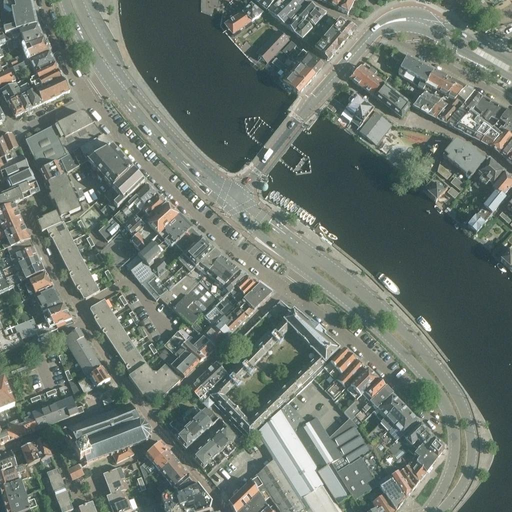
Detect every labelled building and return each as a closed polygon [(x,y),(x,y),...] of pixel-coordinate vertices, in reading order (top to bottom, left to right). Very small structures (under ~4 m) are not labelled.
[(31,0),(3,0),(3,1),(0,1),(0,16),(12,14),(12,13),(34,12),(31,0)] [(238,0),(221,0),(220,1),(229,14),(242,5),(238,0)] [(275,1),(274,1),(273,0),(265,0),(260,6),(266,11),(275,1)] [(281,0),(278,3),(268,13),(286,28),(297,15),(299,14),(300,12),(306,5),(296,0),(281,0)] [(331,0),(329,5),(338,10),(343,0),(331,0)] [(343,0),(338,10),(347,15),(354,0),(343,0)] [(297,15),(286,28),(294,34),(304,22),(307,20),(311,14),(316,10),(306,5),(300,12),(299,14),(297,15)] [(251,6),(242,14),(244,16),(243,18),(245,20),(247,19),(251,23),(262,16),(251,6)] [(311,14),(307,20),(311,23),(315,27),(326,15),(316,10),(311,14)] [(12,13),(12,14),(0,16),(0,26),(1,30),(4,36),(5,41),(6,42),(10,41),(8,34),(10,34),(37,26),(34,12),(12,13)] [(242,13),(224,25),(233,36),(251,23),(247,19),(245,20),(243,18),(244,16),(242,14),(242,13)] [(333,29),(332,31),(346,41),(355,30),(339,22),(338,23),(336,21),(334,23),(329,19),(326,23),(331,28),(333,29)] [(304,22),(294,34),(302,40),(313,29),(309,25),(311,23),(307,20),(304,22)] [(43,40),(37,26),(10,34),(13,40),(19,38),(18,37),(20,36),(22,39),(18,40),(21,47),(24,46),(43,40)] [(326,26),(319,34),(324,39),(323,40),(337,51),(346,41),(332,31),(326,26)] [(290,42),(279,32),(257,55),(268,64),(290,42)] [(234,40),(237,46),(242,43),(239,37),(234,40)] [(306,37),(302,40),(328,62),(337,51),(323,40),(319,45),(317,44),(316,45),(309,40),(306,37)] [(24,46),(28,58),(24,58),(23,56),(15,59),(16,60),(11,63),(13,68),(28,61),(29,62),(49,53),(43,40),(24,46)] [(292,44),(283,53),(287,56),(296,47),(292,44)] [(1,50),(0,50),(0,60),(3,59),(4,58),(2,54),(9,51),(8,48),(1,50)] [(389,58),(386,63),(387,67),(398,74),(398,73),(402,65),(407,57),(395,51),(394,52),(389,58)] [(49,53),(29,62),(28,61),(13,68),(16,74),(31,67),(34,72),(29,75),(30,77),(35,74),(55,65),(49,53)] [(295,62),(299,66),(315,78),(321,71),(321,68),(303,53),(295,62)] [(398,73),(398,74),(398,76),(421,91),(425,93),(429,89),(439,75),(434,72),(416,62),(407,57),(402,65),(398,73)] [(290,58),(284,65),(293,72),(291,74),(307,87),(315,78),(299,66),(295,62),(290,58)] [(276,59),(272,64),(280,71),(275,76),(280,79),(279,80),(283,84),(297,95),(300,95),(307,87),(291,74),(293,72),(284,65),(276,59)] [(55,65),(35,74),(30,77),(31,80),(32,82),(30,83),(31,86),(34,85),(39,82),(58,73),(55,65)] [(350,79),(363,90),(368,82),(371,84),(375,78),(373,77),(377,73),(372,69),(368,73),(360,67),(350,79)] [(7,70),(4,72),(0,73),(0,87),(1,87),(14,82),(7,70)] [(58,73),(39,82),(34,85),(35,89),(41,86),(42,89),(62,80),(58,73)] [(439,75),(429,89),(437,93),(448,80),(439,75)] [(368,82),(363,90),(372,97),(383,85),(375,78),(371,84),(368,82)] [(37,93),(38,94),(42,104),(43,105),(70,93),(62,80),(42,89),(43,90),(37,93)] [(448,80),(437,93),(445,97),(456,84),(448,80)] [(15,84),(0,91),(4,97),(18,89),(15,84)] [(456,84),(445,97),(453,102),(454,102),(455,101),(457,98),(466,89),(456,84)] [(27,85),(18,89),(21,94),(29,89),(27,85)] [(383,85),(372,97),(373,98),(382,105),(392,92),(383,85)] [(18,89),(4,97),(7,103),(15,100),(14,99),(21,94),(18,89)] [(457,98),(455,101),(458,104),(459,103),(463,107),(463,106),(474,94),(466,89),(457,98)] [(392,92),(382,105),(391,112),(401,99),(392,92)] [(25,96),(26,98),(32,110),(39,107),(43,105),(42,104),(38,94),(34,96),(32,93),(25,96)] [(423,96),(412,109),(420,113),(432,99),(433,98),(425,93),(423,96)] [(474,94),(463,106),(467,110),(470,112),(471,111),(475,107),(476,107),(482,98),(474,94)] [(356,97),(345,111),(347,112),(350,115),(345,121),(349,124),(351,121),(365,104),(356,97)] [(26,98),(19,102),(25,114),(32,110),(26,98)] [(432,99),(420,113),(428,116),(439,103),(441,102),(433,98),(432,99)] [(475,107),(499,121),(506,112),(482,98),(476,107),(475,107)] [(17,99),(15,100),(7,103),(16,119),(25,114),(19,102),(17,99)] [(333,99),(326,109),(333,115),(341,105),(333,99)] [(401,99),(391,112),(401,120),(411,107),(401,99)] [(439,120),(438,121),(446,126),(457,114),(453,110),(458,104),(455,101),(454,102),(453,102),(448,108),(449,108),(439,119),(439,120)] [(439,103),(428,116),(435,120),(436,120),(438,121),(439,120),(439,119),(449,108),(447,107),(441,104),(442,103),(441,102),(439,103)] [(365,104),(351,121),(355,124),(360,128),(366,120),(372,112),(373,111),(374,110),(365,104)] [(457,114),(446,126),(454,130),(466,117),(463,114),(467,110),(463,106),(463,107),(459,111),(459,110),(457,114)] [(466,117),(454,130),(464,135),(473,139),(481,129),(474,123),(477,120),(478,118),(479,117),(471,111),(470,112),(468,114),(466,117)] [(499,121),(497,124),(502,127),(503,125),(504,125),(505,126),(507,127),(511,130),(511,127),(511,114),(506,112),(499,121)] [(81,114),(57,126),(53,128),(60,143),(93,125),(85,115),(85,114),(81,113),(81,114)] [(375,113),(360,133),(377,146),(392,127),(375,113)] [(481,129),(473,139),(481,143),(497,124),(496,123),(493,128),(487,124),(478,118),(477,120),(474,123),(481,129)] [(497,124),(481,143),(490,148),(490,149),(501,136),(500,136),(503,132),(507,127),(505,126),(502,129),(501,128),(501,127),(497,124)] [(93,125),(60,143),(67,157),(79,150),(103,137),(93,125)] [(53,128),(26,141),(40,173),(50,167),(55,164),(60,162),(60,161),(67,157),(60,143),(53,128)] [(501,136),(490,149),(499,155),(511,139),(503,132),(500,136),(501,136)] [(12,135),(2,139),(12,161),(17,159),(14,152),(13,151),(18,149),(12,135)] [(103,137),(79,150),(87,163),(87,162),(88,161),(88,162),(112,148),(103,137)] [(2,139),(0,139),(0,160),(0,161),(5,159),(7,163),(12,161),(2,139)] [(511,139),(499,155),(506,160),(511,152),(511,139)] [(444,154),(445,154),(449,158),(447,160),(466,176),(468,174),(472,177),(487,159),(487,158),(455,141),(455,142),(444,154)] [(87,162),(87,163),(98,175),(96,177),(101,183),(103,181),(111,190),(112,190),(133,171),(112,148),(88,162),(88,161),(87,162)] [(60,161),(60,162),(67,175),(87,163),(79,150),(67,157),(60,161)] [(29,170),(22,157),(8,163),(10,166),(0,170),(0,173),(4,182),(29,170)] [(496,167),(489,160),(478,173),(482,177),(479,181),(482,184),(496,167)] [(62,178),(55,164),(50,167),(40,173),(46,185),(62,178)] [(440,165),(437,173),(447,180),(451,175),(440,165)] [(496,167),(482,184),(485,187),(489,183),(493,187),(504,174),(496,167)] [(29,170),(4,182),(8,193),(18,189),(28,185),(35,181),(29,170)] [(144,184),(133,171),(112,190),(111,190),(104,196),(110,203),(107,205),(114,212),(144,184)] [(491,189),(496,192),(505,200),(506,201),(511,194),(511,180),(504,174),(493,187),(491,189)] [(62,178),(46,185),(51,197),(49,198),(51,203),(54,202),(58,212),(61,218),(80,210),(77,202),(79,201),(79,202),(85,200),(81,191),(76,194),(68,176),(62,178)] [(455,178),(451,184),(461,192),(465,187),(455,178)] [(435,179),(423,191),(436,203),(447,190),(435,179)] [(18,189),(8,193),(0,196),(0,210),(14,205),(14,204),(23,201),(31,197),(40,193),(35,181),(28,185),(18,189)] [(476,182),(473,186),(478,190),(481,186),(476,182)] [(130,203),(125,208),(128,211),(134,206),(140,212),(141,211),(157,196),(147,187),(131,202),(130,203)] [(459,194),(451,188),(447,193),(455,199),(459,194)] [(496,192),(484,207),(492,214),(494,215),(497,213),(495,211),(505,200),(496,192)] [(141,211),(151,222),(167,206),(157,196),(141,211)] [(83,212),(69,218),(71,221),(78,219),(89,210),(85,202),(80,204),(83,212)] [(479,212),(468,227),(476,234),(492,214),(484,207),(480,204),(477,211),(479,212)] [(14,205),(0,210),(0,225),(19,217),(14,205)] [(125,208),(99,232),(99,233),(108,243),(119,232),(119,233),(123,229),(123,228),(135,217),(140,213),(136,209),(134,206),(128,211),(125,208)] [(151,222),(147,226),(158,238),(164,233),(163,232),(179,218),(167,206),(151,222)] [(42,221),(37,223),(42,234),(46,232),(61,225),(63,224),(61,218),(58,212),(42,220),(42,221)] [(502,214),(500,216),(508,224),(511,222),(502,214)] [(19,217),(0,225),(0,226),(2,231),(0,231),(0,241),(5,239),(5,238),(25,229),(19,217)] [(135,217),(119,232),(130,243),(138,235),(145,228),(135,217)] [(164,233),(158,238),(164,244),(165,243),(171,249),(191,230),(179,218),(163,232),(164,233)] [(61,225),(46,232),(50,240),(52,241),(68,233),(64,224),(63,224),(61,225)] [(25,229),(5,238),(5,239),(8,245),(2,248),(4,252),(7,251),(10,250),(30,242),(25,229)] [(201,239),(191,230),(171,249),(175,253),(173,256),(178,261),(201,239)] [(68,233),(52,241),(56,249),(72,241),(68,233)] [(138,235),(130,243),(140,254),(148,246),(138,235)] [(178,261),(177,261),(180,265),(190,274),(199,266),(214,253),(214,252),(201,240),(201,239),(178,261)] [(72,241),(56,249),(61,258),(77,250),(72,241)] [(30,242),(10,250),(7,251),(4,252),(0,253),(0,263),(9,259),(11,259),(34,250),(30,242)] [(137,257),(143,263),(149,269),(153,265),(152,263),(161,255),(156,250),(150,244),(148,246),(140,254),(137,257)] [(511,249),(501,262),(511,272),(511,249)] [(11,263),(17,261),(19,265),(37,258),(34,250),(11,259),(9,259),(11,263)] [(77,250),(61,258),(65,267),(81,258),(77,250)] [(214,253),(199,266),(190,274),(175,288),(169,292),(166,289),(158,279),(155,276),(142,286),(156,303),(159,300),(172,311),(209,274),(221,258),(214,253)] [(137,257),(125,267),(131,273),(143,263),(137,257)] [(37,258),(19,265),(13,267),(17,277),(23,275),(41,266),(37,258)] [(81,258),(65,267),(70,275),(86,267),(81,258)] [(240,273),(221,258),(209,274),(172,311),(191,328),(201,317),(204,319),(215,309),(227,298),(220,290),(226,284),(240,273)] [(153,265),(149,269),(155,276),(158,279),(168,270),(159,260),(153,265)] [(143,263),(131,273),(130,273),(141,286),(142,286),(155,276),(149,269),(143,263)] [(41,266),(23,275),(17,277),(20,284),(26,281),(44,273),(41,266)] [(86,267),(70,275),(69,277),(73,285),(90,276),(86,267)] [(246,278),(240,273),(226,284),(220,290),(227,298),(231,294),(234,292),(237,289),(236,288),(246,278)] [(43,275),(29,282),(30,285),(25,287),(27,292),(32,290),(49,282),(45,275),(43,276),(43,275)] [(90,276),(73,285),(77,292),(79,293),(95,284),(90,276)] [(236,288),(237,289),(231,294),(236,299),(232,303),(236,307),(245,299),(259,286),(246,278),(236,288)] [(49,282),(32,290),(27,292),(28,296),(34,293),(35,297),(53,288),(49,282)] [(95,284),(79,293),(83,300),(86,301),(99,293),(95,284)] [(238,309),(240,311),(248,318),(253,313),(254,313),(272,295),(259,286),(245,299),(236,307),(238,309)] [(53,288),(35,297),(33,298),(35,302),(31,304),(36,313),(40,310),(42,315),(47,313),(63,306),(53,288)] [(215,309),(204,319),(211,325),(219,332),(221,334),(226,339),(232,334),(226,329),(224,327),(229,322),(226,319),(238,309),(236,307),(232,303),(236,299),(231,294),(227,298),(215,309)] [(104,301),(91,309),(90,312),(94,319),(110,309),(104,301)] [(282,316),(280,318),(283,321),(283,322),(271,333),(254,351),(209,397),(216,403),(214,405),(225,417),(227,415),(231,419),(229,421),(243,436),(247,439),(249,437),(249,438),(324,365),(325,365),(338,352),(339,351),(324,338),(325,336),(310,323),(308,324),(293,311),(280,302),(269,313),(275,320),(281,314),(282,316)] [(63,306),(47,313),(49,315),(44,317),(46,323),(51,321),(67,313),(63,306)] [(94,319),(94,321),(99,328),(115,318),(110,309),(94,319)] [(229,322),(224,327),(226,329),(232,334),(248,318),(240,311),(238,309),(226,319),(229,322)] [(67,313),(51,321),(46,323),(48,326),(53,325),(54,328),(58,326),(59,329),(64,327),(63,324),(69,321),(71,320),(67,313)] [(3,330),(0,330),(0,355),(0,356),(23,347),(21,340),(38,334),(39,334),(38,332),(37,331),(43,329),(48,327),(48,326),(46,323),(36,327),(32,318),(3,330)] [(115,318),(99,328),(103,335),(106,336),(121,326),(115,318)] [(219,332),(211,325),(206,331),(204,333),(201,331),(199,334),(204,339),(216,349),(221,344),(226,339),(221,334),(219,332)] [(121,326),(106,336),(111,344),(125,334),(121,326)] [(76,329),(72,332),(73,334),(63,341),(67,346),(82,337),(76,329)] [(188,336),(181,330),(178,333),(184,340),(187,337),(188,336)] [(251,349),(254,351),(271,333),(269,331),(251,349)] [(164,347),(166,349),(189,371),(194,366),(196,368),(199,364),(185,353),(181,349),(178,346),(181,343),(184,340),(178,333),(177,333),(164,347)] [(125,334),(111,344),(116,351),(130,342),(125,334)] [(82,337),(67,346),(71,354),(86,344),(82,337)] [(204,339),(193,349),(205,359),(216,349),(204,339)] [(130,342),(116,351),(121,359),(135,349),(130,342)] [(186,343),(183,346),(181,343),(178,346),(181,349),(185,353),(199,364),(205,359),(193,349),(186,343)] [(86,344),(71,354),(76,361),(91,352),(86,344)] [(135,349),(121,359),(126,367),(141,357),(135,349)] [(166,349),(161,355),(159,357),(171,368),(184,379),(187,376),(186,375),(189,371),(166,349)] [(343,352),(330,363),(335,369),(350,356),(344,350),(343,352)] [(91,352),(76,361),(80,369),(96,360),(91,352)] [(356,361),(350,356),(335,369),(341,376),(356,361)] [(141,357),(126,367),(127,368),(126,370),(131,377),(146,366),(141,357)] [(96,360),(80,369),(85,377),(100,368),(96,360)] [(31,361),(4,371),(7,381),(19,376),(18,373),(22,371),(23,375),(35,370),(31,361)] [(366,370),(356,361),(341,376),(336,382),(345,390),(366,370)] [(216,363),(209,369),(221,381),(227,375),(217,364),(216,363)] [(146,366),(131,377),(129,378),(142,398),(145,396),(149,402),(152,400),(155,403),(160,398),(162,400),(183,381),(166,366),(157,375),(152,374),(146,366)] [(209,369),(203,376),(214,387),(221,381),(209,369)] [(102,370),(86,378),(87,380),(87,381),(93,390),(96,388),(96,389),(110,381),(102,370)] [(350,388),(360,399),(364,395),(378,381),(368,372),(366,373),(366,372),(350,388)] [(203,376),(196,382),(207,394),(214,387),(203,376)] [(0,381),(0,413),(13,408),(15,407),(4,380),(0,381)] [(87,381),(87,380),(78,385),(83,395),(93,391),(93,390),(87,381)] [(378,381),(364,395),(360,399),(359,399),(347,410),(344,413),(349,420),(351,422),(371,402),(385,389),(378,381)] [(196,382),(189,389),(190,390),(200,401),(207,394),(196,382)] [(345,390),(336,382),(321,395),(324,398),(330,404),(345,390)] [(78,385),(70,388),(74,398),(83,395),(78,385)] [(385,389),(371,402),(351,422),(357,429),(376,411),(377,411),(392,396),(385,389)] [(392,396),(377,411),(373,414),(381,423),(385,420),(401,406),(392,396)] [(208,398),(203,404),(202,405),(208,410),(214,404),(208,398)] [(76,409),(71,399),(63,402),(70,418),(84,413),(81,407),(76,409)] [(63,402),(56,405),(62,421),(70,418),(63,402)] [(56,405),(48,408),(54,425),(62,421),(56,405)] [(288,405),(280,411),(295,434),(298,433),(297,432),(307,425),(288,405)] [(76,427),(61,433),(70,449),(73,448),(75,452),(74,453),(79,464),(80,464),(81,464),(79,465),(81,469),(87,466),(86,465),(112,456),(115,464),(134,455),(129,449),(146,443),(146,444),(148,443),(147,442),(149,439),(151,439),(151,437),(150,437),(150,433),(152,433),(151,431),(149,431),(148,428),(150,426),(148,425),(147,426),(144,424),(146,422),(144,421),(143,423),(140,423),(130,406),(124,408),(123,408),(123,409),(117,411),(117,410),(116,411),(116,412),(110,414),(110,413),(108,414),(109,414),(98,418),(97,418),(97,419),(92,421),(92,420),(91,421),(86,423),(86,422),(85,423),(81,425),(79,425),(79,426),(76,427)] [(401,406),(385,420),(365,439),(371,449),(379,441),(380,442),(394,429),(409,414),(401,406)] [(0,428),(8,426),(7,426),(17,422),(19,422),(13,408),(0,413),(0,428)] [(48,408),(40,411),(47,427),(54,425),(48,408)] [(192,422),(203,434),(208,429),(211,426),(212,426),(201,414),(196,409),(193,412),(190,409),(185,414),(187,417),(192,422)] [(40,411),(32,414),(32,416),(38,431),(47,427),(40,411)] [(280,411),(257,434),(273,461),(299,503),(326,488),(317,474),(319,472),(295,434),(280,411)] [(418,423),(409,414),(394,429),(380,442),(379,441),(371,449),(373,452),(373,453),(378,461),(386,454),(390,449),(386,445),(392,439),(396,444),(398,441),(418,423)] [(25,424),(21,425),(26,436),(38,431),(32,416),(23,420),(25,424)] [(183,430),(195,442),(197,440),(200,437),(203,434),(192,422),(187,417),(182,422),(187,427),(183,430)] [(298,433),(295,434),(319,472),(331,465),(332,466),(342,459),(329,439),(317,420),(317,419),(307,425),(297,432),(298,433)] [(337,432),(329,439),(342,459),(332,466),(337,474),(349,466),(350,467),(361,459),(361,460),(373,452),(371,449),(365,439),(362,441),(355,430),(357,429),(351,422),(349,420),(341,428),(337,432)] [(7,426),(8,426),(9,431),(14,440),(26,436),(21,425),(19,426),(17,422),(7,426)] [(418,423),(402,438),(398,441),(396,444),(390,449),(386,454),(396,466),(411,448),(404,441),(420,426),(418,423)] [(178,435),(175,438),(177,441),(178,442),(182,447),(184,449),(185,451),(192,445),(191,445),(193,444),(195,442),(183,430),(179,425),(174,430),(178,435)] [(225,427),(218,434),(230,446),(233,444),(237,448),(242,444),(239,440),(226,426),(225,427)] [(420,426),(404,441),(411,448),(419,441),(428,434),(420,426)] [(0,429),(0,445),(9,442),(14,440),(9,431),(5,432),(4,433),(3,431),(1,432),(0,429)] [(214,437),(209,442),(221,454),(225,451),(229,456),(234,451),(230,446),(218,434),(217,435),(214,438),(214,437)] [(419,441),(423,445),(427,449),(435,441),(428,434),(419,441)] [(247,439),(243,436),(239,440),(242,444),(247,439)] [(33,445),(40,462),(40,463),(52,457),(44,440),(33,445)] [(435,441),(427,449),(438,459),(443,452),(443,450),(435,441)] [(205,446),(201,450),(212,462),(213,464),(217,460),(220,463),(225,459),(221,454),(209,442),(208,443),(209,443),(206,446),(205,446)] [(145,456),(150,462),(149,463),(148,462),(142,466),(145,470),(152,464),(167,451),(160,443),(152,450),(151,450),(145,456)] [(33,445),(21,450),(22,452),(21,452),(27,465),(28,467),(31,466),(40,462),(33,445)] [(423,445),(416,453),(414,456),(416,458),(419,460),(416,464),(426,475),(438,459),(427,449),(423,445)] [(212,462),(201,450),(200,451),(197,454),(192,458),(194,461),(195,463),(195,462),(199,467),(199,468),(200,469),(201,469),(203,471),(207,467),(212,472),(217,467),(213,464),(212,462)] [(167,451),(152,464),(145,470),(149,475),(156,469),(159,472),(174,460),(167,451)] [(373,452),(361,460),(377,484),(379,483),(382,488),(391,481),(390,479),(378,461),(373,453),(373,452)] [(11,454),(0,458),(0,474),(6,472),(15,469),(17,468),(11,454)] [(386,454),(378,461),(390,479),(398,473),(395,468),(397,466),(396,466),(386,454)] [(402,461),(408,467),(408,468),(419,483),(426,475),(416,464),(419,460),(416,458),(410,464),(404,458),(402,461)] [(219,469),(227,462),(225,459),(217,467),(219,469)] [(349,466),(337,474),(351,497),(354,502),(356,505),(356,506),(365,501),(363,497),(378,487),(377,484),(361,460),(361,459),(350,467),(349,466)] [(174,460),(159,472),(164,479),(157,485),(159,488),(166,481),(181,467),(174,460)] [(257,475),(255,477),(266,493),(279,511),(299,511),(304,510),(299,503),(273,461),(257,476),(257,475)] [(6,472),(0,474),(0,490),(20,483),(21,483),(32,478),(30,471),(32,469),(31,466),(28,467),(27,465),(17,468),(15,469),(6,472)] [(79,465),(67,470),(72,481),(84,475),(79,465)] [(331,465),(319,472),(317,474),(326,488),(338,506),(351,497),(337,474),(332,466),(331,465)] [(140,468),(144,479),(149,475),(145,470),(142,466),(140,468)] [(181,467),(166,481),(159,488),(161,490),(168,484),(173,489),(188,476),(181,467)] [(210,477),(219,469),(217,467),(212,472),(208,475),(210,477)] [(408,468),(403,472),(415,488),(419,483),(408,468)] [(121,469),(103,476),(107,485),(125,478),(121,469)] [(46,475),(51,486),(46,488),(49,496),(54,494),(54,495),(65,491),(57,470),(46,475)] [(403,472),(399,475),(411,493),(415,488),(403,472)] [(398,473),(390,479),(391,481),(405,501),(411,493),(399,475),(398,473)] [(188,476),(173,489),(178,496),(197,488),(188,476)] [(230,503),(228,504),(233,511),(241,511),(259,495),(266,493),(255,477),(250,482),(230,502),(230,503)] [(125,478),(107,485),(111,496),(129,489),(125,478)] [(396,511),(405,501),(391,481),(382,488),(379,483),(377,484),(378,487),(380,489),(382,493),(388,503),(389,502),(395,511),(394,511),(396,511)] [(20,483),(0,490),(0,491),(5,508),(18,504),(17,502),(19,501),(19,500),(26,497),(21,483),(20,483)] [(167,496),(161,499),(165,511),(209,511),(211,505),(197,488),(178,496),(169,500),(167,496)] [(341,511),(338,506),(326,488),(299,503),(305,511),(341,511)] [(106,498),(107,499),(110,509),(128,501),(125,492),(129,490),(129,489),(111,496),(106,498)] [(54,495),(55,496),(50,498),(53,506),(58,504),(60,511),(70,511),(73,511),(65,491),(54,495)] [(18,504),(5,508),(5,511),(29,511),(37,510),(34,503),(28,506),(27,503),(28,502),(27,499),(32,497),(33,499),(40,496),(38,492),(26,497),(19,500),(19,501),(17,502),(18,504)] [(369,500),(372,504),(375,510),(376,511),(394,511),(395,511),(389,502),(388,503),(382,493),(375,498),(374,497),(369,500)] [(259,495),(241,511),(263,511),(267,509),(259,495)] [(128,501),(110,509),(111,511),(132,511),(133,511),(128,501)] [(95,511),(92,503),(74,510),(74,511),(95,511)]
